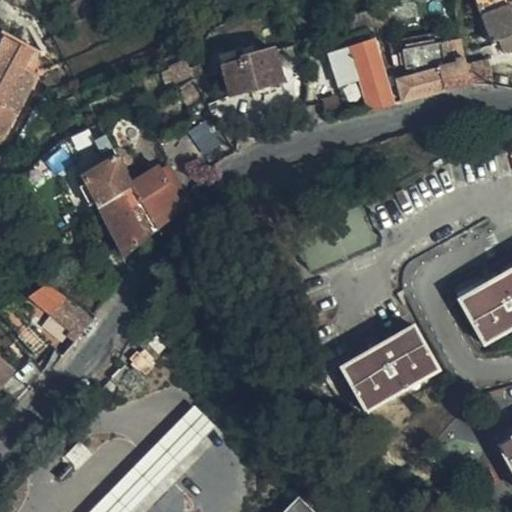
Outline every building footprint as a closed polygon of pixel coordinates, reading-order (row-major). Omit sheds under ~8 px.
[(94,14),(86,0),(83,0),(64,12),(71,26),(94,14)] [(389,0),(372,0),(369,1),(377,32),(389,29),(396,23),(389,0)] [(502,54),(511,50),(511,18),(504,0),(472,0),(490,45),(497,42),(502,54)] [(359,31),(369,29),(365,14),(355,17),(359,31)] [(401,54),(446,44),(436,35),(398,42),(401,54)] [(0,134),(4,137),(36,78),(26,71),(33,57),(4,41),(0,49),(0,134)] [(443,91),(470,87),(466,66),(464,54),(462,41),(446,44),(401,54),(404,66),(405,71),(410,70),(413,78),(396,82),(401,103),(443,91)] [(393,69),(404,66),(401,54),(398,42),(388,44),(393,69)] [(363,94),(368,112),(391,105),(372,44),(328,57),(338,86),(359,79),(363,94)] [(222,60),(232,99),(285,86),(276,54),(259,58),(257,52),(222,60)] [(188,92),(198,86),(181,54),(165,61),(185,98),(188,92)] [(471,87),(491,88),(485,61),(466,66),(470,87),(471,87)] [(115,81),(130,75),(127,68),(113,73),(115,81)] [(342,99),(363,94),(359,79),(338,86),(342,99)] [(193,111),(207,103),(198,86),(188,92),(185,98),(193,111)] [(114,152),(106,138),(96,144),(107,164),(118,159),(114,152)] [(119,150),(114,152),(118,159),(122,167),(128,167),(131,165),(132,161),(132,159),(130,155),(119,150)] [(133,188),(132,185),(122,167),(118,159),(107,164),(82,179),(86,185),(95,202),(99,208),(133,188)] [(175,217),(187,199),(169,168),(161,173),(159,169),(132,185),(133,188),(148,214),(157,231),(175,217)] [(95,202),(86,185),(80,188),(89,206),(95,202)] [(100,210),(113,235),(129,226),(148,214),(133,188),(99,208),(100,210)] [(140,245),(157,231),(148,214),(129,226),(140,245)] [(113,235),(125,257),(140,245),(129,226),(113,235)] [(511,330),(511,272),(460,302),(484,346),(511,330)] [(90,325),(92,323),(83,314),(46,289),(29,299),(51,316),(79,338),(90,325)] [(48,346),(8,302),(3,305),(0,307),(0,316),(36,355),(48,346)] [(75,343),(79,338),(51,316),(46,321),(75,343)] [(364,416),(439,373),(413,327),(339,370),(364,416)] [(129,362),(146,379),(155,369),(152,366),(155,362),(145,351),(141,356),(138,353),(129,362)] [(0,396),(12,410),(46,375),(31,359),(13,373),(0,358),(0,396)] [(133,378),(125,369),(113,382),(121,390),(133,378)] [(118,390),(111,383),(106,389),(112,396),(118,390)] [(135,511),(219,428),(197,407),(99,506),(93,511),(135,511)] [(511,472),(511,438),(497,447),(511,472)] [(67,458),(75,466),(88,453),(79,445),(67,458)] [(311,511),(298,499),(285,511),(311,511)]
